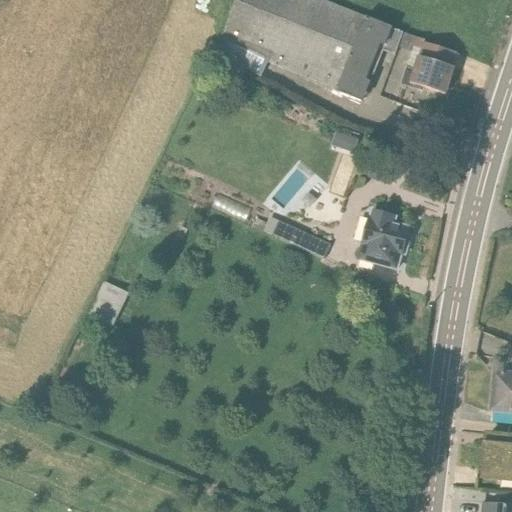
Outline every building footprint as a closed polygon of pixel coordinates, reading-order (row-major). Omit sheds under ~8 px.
[(389,27),(318,0),(233,0),(214,47),(277,88),(286,71),(363,102),(389,27)] [(457,54),(406,34),(400,50),(417,57),(451,70),(457,54)] [(417,57),(409,85),(447,96),(454,70),(451,70),(417,57)] [(357,141),(334,132),(329,146),(351,155),(357,141)] [(394,173),(371,165),(367,179),(390,187),(394,173)] [(396,273),(409,229),(395,224),(397,219),(371,211),(355,261),(396,273)] [(329,246),(270,218),(263,232),(323,260),(329,246)] [(106,279),(94,307),(119,318),(131,290),(106,279)] [(511,373),(491,372),(487,413),(511,415),(511,373)] [(511,436),(483,434),(478,480),(511,483),(511,436)] [(511,511),(511,506),(482,503),(480,511),(511,511)]
